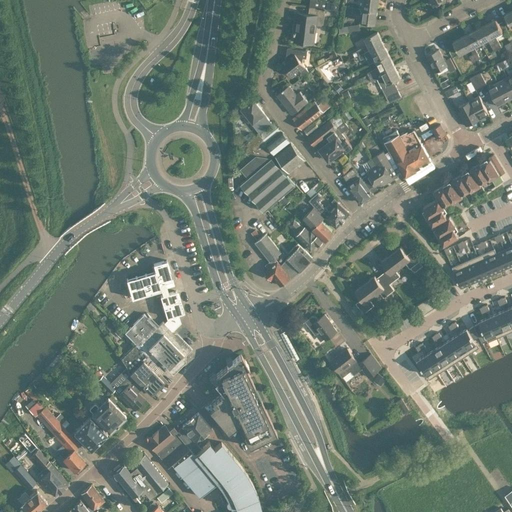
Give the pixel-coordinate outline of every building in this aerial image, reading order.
[(144,0),(133,0),(147,17),(153,11),(144,0)] [(327,4),(319,3),(312,2),(311,9),(298,8),(296,29),(297,29),(296,36),(315,38),(318,20),(325,20),(327,4)] [(377,19),(379,6),(365,4),(354,3),(354,8),(364,10),(363,17),(377,19)] [(497,15),(487,20),(499,44),(503,42),(497,30),(504,27),(497,15)] [(342,23),(343,29),(362,26),(361,19),(342,23)] [(487,20),(476,26),(483,38),(489,35),(495,46),(499,44),(487,20)] [(476,26),(465,32),(472,44),(474,49),(471,51),(474,57),(482,53),(476,42),(483,38),(476,26)] [(367,34),(372,45),(385,39),(380,27),(367,34)] [(461,49),(472,44),(465,32),(455,37),(461,49)] [(385,39),(372,45),(366,48),(372,58),(378,56),(390,49),(385,39)] [(354,47),(356,53),(366,48),(364,42),(354,47)] [(287,56),(283,59),(286,62),(286,64),(286,66),(287,68),(289,69),(291,69),(294,72),(298,69),(302,70),(304,72),(311,67),(307,62),(304,58),(305,53),(308,54),(309,46),(289,43),(287,56)] [(457,64),(451,53),(446,56),(441,45),(428,51),(437,67),(448,61),(452,67),(457,64)] [(378,56),(381,62),(369,68),(371,73),(396,61),(390,49),(378,56)] [(379,74),(385,86),(397,80),(395,75),(401,72),(396,61),(371,73),(373,77),(379,74)] [(332,67),(327,71),(330,75),(334,76),(337,74),(332,67)] [(482,68),(477,71),(482,82),(488,79),(482,68)] [(477,85),(482,82),(477,71),(471,74),(477,85)] [(509,96),(511,94),(511,78),(509,72),(499,77),(509,96)] [(325,73),(321,77),(326,83),(331,79),(325,73)] [(450,73),(442,77),(445,82),(452,79),(450,73)] [(499,101),(509,96),(499,77),(489,83),(499,101)] [(340,87),(344,84),(339,78),(336,82),(340,87)] [(279,90),(294,109),(310,96),(302,86),(298,90),(290,80),(279,90)] [(385,86),(388,92),(400,86),(397,80),(385,86)] [(449,92),(460,87),(457,81),(446,87),(449,92)] [(349,85),(343,88),(346,95),(352,92),(349,85)] [(400,86),(388,92),(391,98),(403,92),(400,86)] [(480,91),(470,96),(480,115),(490,110),(480,91)] [(255,95),(243,105),(248,111),(250,109),(255,116),(253,117),(261,127),(273,118),(262,103),(258,97),(257,98),(255,95)] [(316,95),(294,113),(303,124),(331,102),(326,95),(319,100),(316,95)] [(467,122),(480,115),(470,96),(460,101),(466,113),(463,115),(467,122)] [(350,105),(343,109),(348,116),(354,111),(350,105)] [(339,124),(317,141),(318,141),(321,146),(323,145),(325,148),(324,149),(329,156),(336,150),(337,151),(341,148),(343,150),(354,141),(343,127),(349,122),(347,118),(339,110),(332,115),(339,124)] [(364,112),(369,120),(373,118),(368,110),(364,112)] [(321,114),(316,117),(320,122),(325,119),(321,114)] [(332,115),(310,133),(317,141),(339,124),(332,115)] [(277,117),(261,130),(291,168),(307,155),(292,137),(277,117)] [(320,122),(316,117),(306,125),(310,130),(320,122)] [(442,120),(433,124),(438,134),(447,130),(442,120)] [(422,162),(432,156),(415,125),(402,132),(398,126),(384,133),(404,170),(407,170),(408,170),(420,164),(419,164),(422,162)] [(251,127),(246,131),(249,136),(254,132),(251,127)] [(268,139),(261,130),(260,128),(242,142),(249,151),(253,148),(259,149),(273,152),(277,149),(268,139)] [(385,146),(374,153),(389,177),(398,172),(399,171),(399,170),(393,160),(385,146)] [(297,180),(288,170),(289,169),(275,152),(274,152),(273,153),(258,150),(243,163),(251,172),(243,179),(266,206),(297,180)] [(481,158),(490,173),(491,174),(500,168),(501,170),(505,167),(494,150),(481,158)] [(368,171),(363,174),(370,184),(373,187),(378,184),(376,180),(383,176),(385,180),(389,177),(374,153),(364,159),(369,166),(368,167),(371,172),(369,173),(368,171)] [(490,173),(481,158),(471,164),(480,179),(490,173)] [(355,164),(345,172),(348,177),(353,173),(357,177),(349,183),(362,200),(376,190),(373,187),(370,184),(363,174),(362,172),(361,173),(355,164)] [(481,180),(480,179),(471,164),(461,170),(469,185),(471,186),(481,180)] [(469,185),(461,170),(453,175),(461,189),(469,185)] [(463,191),(461,189),(453,175),(443,181),(451,195),(453,197),(463,191)] [(314,183),(318,187),(325,180),(322,176),(314,183)] [(451,195),(443,181),(435,186),(439,193),(439,194),(443,201),(451,195)] [(322,208),(325,211),(326,212),(338,223),(352,208),(336,194),(334,196),(337,199),(330,206),(319,195),(323,192),(319,188),(310,195),(314,199),(322,208)] [(286,191),(280,196),(285,201),(291,196),(286,191)] [(444,202),(443,201),(439,194),(425,202),(426,204),(423,205),(427,212),(442,204),(444,202)] [(316,202),(306,212),(315,222),(314,223),(327,236),(336,226),(324,214),(326,212),(325,211),(325,212),(316,202)] [(442,204),(427,212),(433,222),(448,213),(442,204)] [(450,212),(448,213),(433,222),(439,232),(454,223),(456,222),(450,212)] [(324,236),(324,235),(313,224),(311,226),(306,221),(305,223),(296,214),(291,220),(298,227),(296,228),(313,245),(319,239),(320,240),(321,239),(322,239),(324,237),(324,236)] [(454,223),(439,232),(445,241),(460,232),(454,223)] [(260,235),(257,237),(272,256),(267,260),(270,264),(267,267),(273,274),(276,272),(282,280),(300,266),(289,255),(284,261),(279,254),(277,252),(280,250),(279,249),(282,246),(268,229),(260,235)] [(293,250),(289,255),(300,266),(301,267),(302,266),(314,253),(300,238),(290,248),(293,250)] [(411,264),(412,263),(414,266),(422,260),(420,257),(421,256),(414,247),(409,251),(402,242),(392,250),(401,262),(407,258),(411,264)] [(427,255),(418,243),(415,245),(422,255),(424,257),(427,255)] [(496,243),(487,247),(496,268),(505,264),(498,248),(496,243)] [(498,248),(505,264),(511,261),(511,258),(506,244),(498,248)] [(284,247),(279,254),(282,256),(288,250),(284,247)] [(487,247),(479,251),(488,272),(496,268),(487,247)] [(389,266),(383,271),(390,280),(401,272),(396,266),(401,262),(392,250),(382,257),(389,266)] [(479,251),(471,254),(480,275),(488,272),(479,251)] [(471,254),(462,258),(471,279),(480,275),(471,254)] [(134,293),(145,289),(172,282),(171,277),(175,276),(169,255),(156,259),(158,265),(157,265),(157,266),(129,274),(134,293)] [(462,258),(454,262),(463,283),(471,279),(462,258)] [(376,271),(366,279),(375,291),(379,288),(384,294),(395,286),(390,280),(383,271),(378,274),(376,271)] [(370,294),(375,291),(366,279),(356,286),(363,294),(357,298),(364,308),(375,301),(370,294)] [(165,317),(174,326),(182,318),(180,311),(186,309),(181,293),(180,294),(177,286),(162,290),(169,314),(170,314),(170,315),(166,318),(165,317)] [(438,301),(432,291),(419,300),(425,309),(438,301)] [(511,314),(508,304),(499,308),(508,329),(511,326),(511,314)] [(499,308),(490,312),(499,333),(508,329),(499,308)] [(162,326),(159,323),(146,309),(126,328),(137,338),(143,345),(162,326)] [(312,311),(306,316),(316,329),(322,336),(325,334),(326,336),(338,327),(325,310),(319,314),(318,312),(316,311),(314,311),(312,311)] [(490,312),(480,316),(490,337),(499,333),(490,312)] [(174,326),(165,317),(159,323),(162,326),(143,345),(156,359),(161,354),(170,364),(173,361),(177,366),(186,357),(181,353),(191,343),(174,326)] [(489,336),(481,318),(476,321),(484,338),(489,336)] [(481,331),(476,321),(470,325),(476,335),(481,331)] [(120,323),(116,327),(122,333),(126,329),(120,323)] [(469,323),(460,328),(472,347),(481,342),(476,335),(470,325),(469,323)] [(460,328),(452,333),(464,353),(472,347),(460,328)] [(452,333),(444,339),(456,358),(464,353),(452,333)] [(156,359),(143,345),(137,338),(121,354),(129,364),(130,366),(132,369),(152,389),(164,376),(152,363),(156,359)] [(444,339),(435,344),(448,363),(456,358),(444,339)] [(373,350),(359,360),(348,344),(331,357),(342,372),(352,365),(355,370),(363,364),(370,374),(383,364),(373,350)] [(435,344),(427,349),(439,369),(448,363),(435,344)] [(251,441),(278,428),(247,361),(249,360),(242,347),(228,358),(228,359),(217,369),(219,373),(215,376),(224,387),(213,397),(215,400),(210,404),(230,427),(240,418),(251,441)] [(427,349),(419,355),(431,374),(439,369),(427,349)] [(130,366),(129,364),(115,379),(105,369),(100,374),(114,388),(117,385),(136,405),(146,394),(135,383),(139,379),(131,370),(132,369),(130,366)] [(118,419),(127,411),(110,393),(100,402),(96,398),(90,404),(94,408),(93,408),(110,426),(115,426),(118,423),(118,419)] [(407,398),(401,402),(405,408),(411,405),(407,398)] [(57,429),(65,439),(58,444),(76,465),(86,456),(76,444),(81,440),(66,421),(63,418),(57,412),(48,401),(39,410),(57,429)] [(36,416),(39,412),(32,404),(28,407),(36,416)] [(63,418),(68,414),(62,407),(57,412),(63,418)] [(184,422),(180,425),(190,437),(194,434),(197,437),(213,424),(200,408),(184,421),(184,422)] [(92,412),(85,418),(76,427),(92,445),(108,429),(92,412)] [(166,420),(148,435),(170,462),(174,462),(176,461),(201,491),(213,481),(215,484),(220,484),(223,482),(224,484),(229,492),(229,494),(228,495),(228,497),(229,499),(230,499),(230,500),(232,500),(232,501),(233,502),(235,509),(234,511),(263,511),(263,505),(260,492),(254,480),(254,479),(248,468),(240,458),(223,437),(216,443),(211,436),(208,438),(202,443),(199,440),(197,437),(194,434),(190,437),(180,425),(178,426),(176,423),(175,424),(172,427),(166,420)] [(22,426),(25,436),(34,434),(31,424),(22,426)] [(56,491),(71,479),(40,444),(34,449),(46,464),(38,471),(56,491)] [(172,478),(145,447),(134,457),(137,460),(131,465),(125,458),(121,462),(120,460),(115,465),(116,466),(114,468),(124,480),(123,481),(126,484),(127,483),(134,491),(141,485),(144,488),(146,486),(154,495),(161,489),(160,487),(161,488),(172,478)] [(15,450),(6,458),(13,466),(15,465),(15,466),(22,459),(21,458),(17,453),(15,450)] [(15,466),(31,484),(38,478),(22,459),(15,466)] [(82,489),(83,490),(87,496),(95,505),(106,496),(93,480),(82,489)] [(174,487),(170,483),(159,493),(163,497),(174,487)] [(22,499),(31,511),(48,496),(38,485),(22,499)] [(73,502),(80,511),(86,511),(92,508),(92,507),(85,498),(82,495),(73,502)] [(87,496),(85,498),(92,507),(95,505),(87,496)] [(148,509),(150,511),(164,511),(168,509),(160,499),(158,501),(155,497),(150,501),(153,505),(148,509)] [(80,511),(73,502),(63,510),(64,511),(80,511)] [(509,511),(503,502),(488,511),(509,511)]
